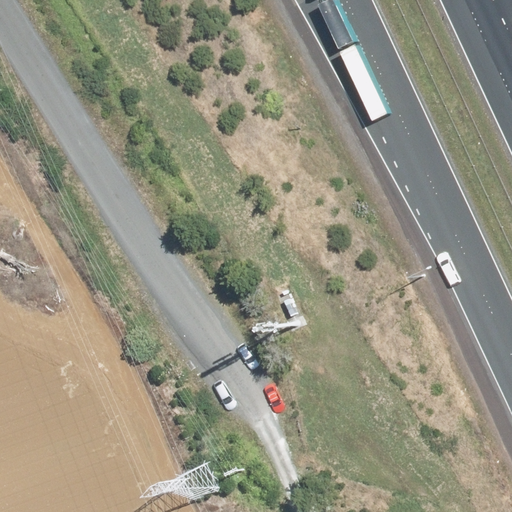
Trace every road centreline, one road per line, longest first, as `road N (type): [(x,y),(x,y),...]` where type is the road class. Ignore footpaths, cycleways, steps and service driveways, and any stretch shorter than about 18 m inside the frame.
road 1 (unclassified): [(254,400),(0,2)]
road 2 (motorway): [(511,357),(343,0)]
